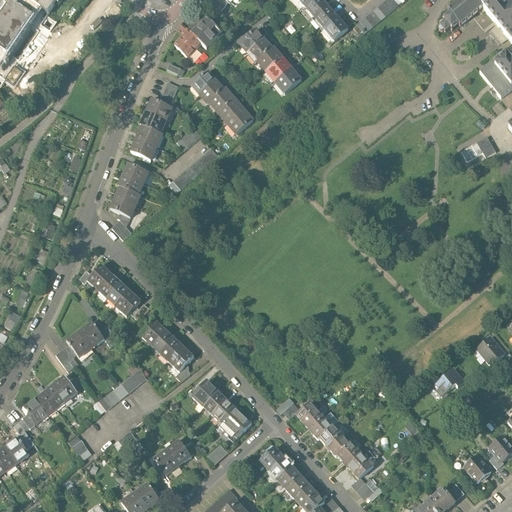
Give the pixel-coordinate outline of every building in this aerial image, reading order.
[(28,0),(27,3),(48,16),(59,0),(28,0)] [(224,10),(213,0),(208,0),(207,2),(208,3),(220,15),(224,10)] [(213,0),(224,10),(232,0),(213,0)] [(315,0),(296,0),(305,9),(315,0)] [(328,9),(319,0),(315,0),(305,9),(314,21),(328,9)] [(398,8),(390,0),(389,0),(357,27),(365,36),(398,8)] [(452,0),(458,6),(448,14),(449,15),(459,26),(461,29),(480,13),(480,12),(483,10),(511,45),(511,63),(511,65),(506,59),(496,67),(493,64),(479,74),(501,100),(511,90),(511,124),(508,128),(511,133),(511,10),(508,13),(497,0),(452,0)] [(220,15),(208,3),(203,7),(215,19),(220,15)] [(337,21),(328,9),(314,21),(324,32),(337,21)] [(441,26),(440,28),(441,29),(439,31),(439,33),(441,34),(443,34),(444,33),(445,34),(451,30),(452,31),(459,26),(449,15),(448,16),(449,17),(444,22),(443,21),(439,24),(441,26)] [(190,36),(201,46),(206,51),(221,36),(205,20),(190,36)] [(348,32),(337,21),(324,32),(334,44),(348,32)] [(201,46),(190,36),(188,33),(174,47),(187,60),(201,46)] [(241,46),(249,55),(264,43),(260,38),(256,33),(241,46)] [(257,64),(259,63),(272,52),(267,47),(264,43),(249,55),(257,64)] [(259,63),(268,74),(282,61),(278,56),(273,50),(272,52),(259,63)] [(268,74),(277,84),(292,72),(287,66),(282,61),(268,74)] [(169,66),(167,71),(182,78),(184,72),(169,66)] [(277,84),(286,95),(301,83),(296,77),(292,72),(277,84)] [(212,80),(208,74),(193,87),(201,96),(216,84),(212,80)] [(168,84),(165,90),(176,94),(178,89),(168,84)] [(219,88),(216,84),(201,96),(209,105),(211,104),(224,93),(219,88)] [(169,109),(176,94),(165,90),(159,104),(169,109)] [(225,91),(224,93),(211,104),(220,115),(234,102),(230,97),(225,91)] [(152,101),(146,114),(164,122),(170,109),(169,109),(159,104),(152,101)] [(238,107),(234,102),(220,115),(229,125),(243,113),(238,107)] [(248,118),(243,113),(229,125),(238,136),(253,124),(248,118)] [(158,135),(164,122),(146,114),(140,127),(142,128),(158,135)] [(142,128),(137,141),(154,148),(160,136),(158,135),(142,128)] [(184,153),(201,138),(193,130),(176,144),(184,153)] [(487,138),(476,144),(482,155),(485,160),(496,154),(487,138)] [(148,161),(154,148),(137,141),(131,153),(148,161)] [(467,163),(482,155),(476,144),(461,153),(467,163)] [(219,159),(211,150),(169,187),(176,196),(219,159)] [(78,173),(83,159),(76,157),(71,170),(78,173)] [(128,166),(123,177),(141,185),(146,174),(128,166)] [(136,196),(141,185),(123,177),(118,188),(120,189),(136,196)] [(70,198),(75,187),(68,184),(63,195),(70,198)] [(120,189),(115,200),(133,208),(138,196),(136,196),(120,189)] [(128,218),(133,208),(115,200),(110,211),(120,215),(128,219),(128,218)] [(112,230),(123,242),(132,235),(126,229),(131,219),(128,218),(128,219),(120,215),(117,220),(120,222),(112,230)] [(93,280),(103,289),(118,273),(108,264),(98,275),(93,280)] [(98,275),(93,270),(85,279),(90,284),(93,280),(98,275)] [(103,289),(113,298),(128,282),(118,273),(103,289)] [(113,298),(122,307),(138,291),(128,282),(113,298)] [(147,299),(138,291),(122,307),(132,316),(136,312),(142,306),(147,299)] [(145,308),(142,306),(136,312),(145,320),(156,308),(150,303),(145,308)] [(146,335),(156,344),(171,328),(162,319),(146,335)] [(98,321),(85,331),(98,348),(111,339),(98,321)] [(156,344),(166,353),(181,337),(171,328),(156,344)] [(85,358),(98,348),(85,331),(72,340),(75,343),(83,354),(85,358)] [(166,353),(175,362),(191,346),(181,337),(166,353)] [(497,362),(504,356),(490,339),(476,351),(489,366),(495,361),(497,362)] [(83,354),(75,343),(62,353),(69,363),(83,354)] [(200,355),(191,346),(175,362),(185,371),(194,362),(200,355)] [(194,369),(194,362),(185,371),(181,375),(186,379),(197,371),(194,369)] [(145,367),(99,403),(106,413),(152,377),(145,367)] [(464,384),(452,371),(434,386),(438,391),(436,392),(441,398),(455,386),(457,389),(464,384)] [(69,374),(59,382),(71,399),(82,391),(69,374)] [(198,394),(208,404),(222,388),(212,379),(198,394)] [(59,382),(48,389),(61,406),(71,399),(59,382)] [(208,404),(217,413),(232,397),(222,388),(208,404)] [(48,389),(37,397),(50,414),(61,406),(48,389)] [(39,422),(50,414),(37,397),(27,405),(32,413),(39,422)] [(217,413),(227,422),(242,406),(232,397),(217,413)] [(297,417),(301,414),(288,400),(276,410),(281,416),(284,414),(288,419),(294,414),(297,417)] [(308,429),(311,432),(324,420),(316,411),(317,410),(312,404),(301,414),(297,417),(308,429)] [(251,416),(242,406),(227,422),(237,431),(251,416)] [(40,423),(39,422),(32,413),(28,416),(29,417),(19,424),(25,432),(35,425),(35,427),(40,423)] [(332,429),(324,420),(311,432),(313,435),(318,441),(320,440),(332,429)] [(326,445),(328,448),(341,437),(333,428),(332,429),(320,440),(325,446),(326,445)] [(144,440),(136,429),(120,442),(128,452),(144,440)] [(73,440),(87,459),(97,452),(87,438),(86,438),(82,433),(73,440)] [(21,435),(10,443),(23,461),(34,453),(21,435)] [(184,437),(172,446),(184,463),(197,453),(184,437)] [(349,446),(341,437),(328,448),(331,451),(330,452),(336,458),(337,456),(349,446)] [(490,451),(501,465),(502,464),(511,455),(511,449),(502,438),(488,449),(490,451)] [(0,451),(12,469),(23,461),(10,443),(0,450),(0,451)] [(343,462),(346,465),(359,453),(350,444),(349,446),(337,456),(343,462)] [(171,472),(184,463),(172,446),(159,455),(171,472)] [(261,462),(269,471),(285,457),(277,448),(261,462)] [(223,458),(216,450),(211,454),(218,462),(223,458)] [(0,451),(0,474),(2,476),(12,469),(0,451)] [(503,466),(502,464),(501,465),(490,451),(485,455),(490,461),(489,462),(497,471),(503,466)] [(362,458),(359,453),(346,465),(348,468),(359,480),(360,479),(373,467),(370,464),(376,459),(369,452),(362,458)] [(293,467),(285,457),(269,471),(277,481),(293,467)] [(463,469),(477,485),(491,474),(477,457),(463,469)] [(301,476),(293,467),(277,481),(285,490),(301,476)] [(309,485),(301,476),(285,490),(293,499),(309,485)] [(364,485),(360,479),(359,480),(351,487),(364,501),(368,498),(377,490),(378,489),(370,480),(364,485)] [(153,482),(140,491),(153,509),(165,499),(153,482)] [(317,494),(309,485),(293,499),(301,508),(317,494)] [(446,494),(453,503),(463,495),(455,486),(446,494)] [(377,490),(368,498),(371,502),(380,494),(377,490)] [(135,511),(148,511),(153,509),(140,491),(127,500),(135,511)] [(443,491),(432,500),(442,511),(445,511),(454,504),(453,503),(446,494),(443,491)] [(226,511),(236,502),(238,501),(229,492),(207,511),(226,511)] [(325,503),(317,494),(301,508),(304,511),(315,511),(321,508),(325,503)] [(427,511),(442,511),(432,500),(423,508),(427,511)] [(226,511),(244,511),(245,511),(236,502),(226,511)]
